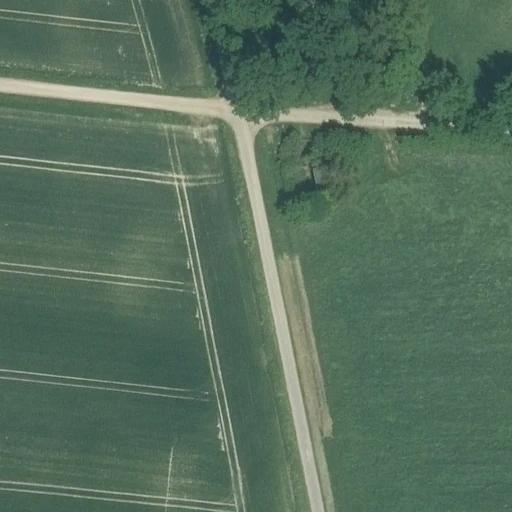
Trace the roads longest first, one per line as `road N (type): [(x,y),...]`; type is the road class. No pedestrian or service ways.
road 1 (unclassified): [(217,0),(319,511)]
road 2 (track): [(0,87),(240,113),(511,128)]
